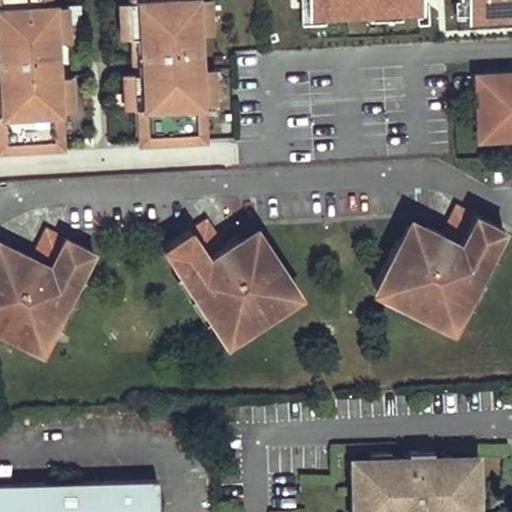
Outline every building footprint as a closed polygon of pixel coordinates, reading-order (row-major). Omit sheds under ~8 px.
[(0,0),(0,137),(0,139),(1,149),(60,146),(59,113),(62,113),(62,100),(65,100),(63,74),(56,75),(55,39),(59,39),(58,27),(61,27),(59,2),(53,2),(52,0),(0,0)] [(128,0),(122,0),(124,36),(133,36),(132,23),(129,23),(128,0)] [(128,0),(129,23),(132,23),(133,36),(138,36),(139,71),(132,71),(133,94),(135,94),(136,108),(137,108),(142,108),(143,134),(144,142),(202,139),(200,105),(205,105),(204,91),(207,90),(206,67),(198,67),(197,31),(201,31),(200,20),(204,19),(202,0),(128,0)] [(211,0),(202,0),(204,19),(200,20),(201,31),(213,31),(211,0)] [(67,1),(59,2),(61,27),(58,27),(59,39),(69,39),(67,1)] [(215,66),(206,67),(207,90),(204,91),(205,105),(217,104),(215,66)] [(132,71),(127,72),(129,109),(136,108),(135,94),(133,94),(132,71)] [(484,74),(485,86),(477,86),(480,138),(511,136),(511,77),(508,78),(507,73),(484,74)] [(71,74),(63,74),(65,100),(62,100),(62,113),(74,113),(71,74)] [(484,74),(476,75),(477,86),(485,86),(484,74)] [(464,203),(459,200),(444,229),(464,239),(471,226),(458,217),(464,203)] [(429,230),(412,221),(395,253),(392,251),(377,281),(386,286),(383,292),(398,300),(403,293),(427,307),(425,312),(452,325),(467,300),(492,253),(506,225),(464,203),(458,217),(471,226),(464,239),(444,229),(443,229),(439,235),(429,230)] [(225,244),(208,217),(203,221),(211,234),(199,242),(207,256),(225,244)] [(203,221),(164,245),(181,271),(209,316),(227,342),(252,325),(248,320),(270,305),(274,310),(301,292),(280,259),(278,261),(260,232),(240,244),(232,250),(228,243),(225,244),(207,256),(199,242),(211,234),(203,221)] [(439,235),(443,229),(432,223),(429,230),(439,235)] [(44,244),(52,230),(46,226),(31,256),(51,267),(59,251),(44,244)] [(16,257),(0,248),(0,323),(17,332),(14,337),(41,352),(55,325),(80,278),(94,251),(52,230),(44,244),(59,251),(51,267),(31,256),(30,255),(27,262),(16,257)] [(240,244),(236,238),(228,243),(232,250),(240,244)] [(27,262),(30,255),(20,250),(16,257),(27,262)] [(492,253),(467,300),(473,304),(498,256),(492,253)] [(209,316),(181,271),(175,275),(203,319),(209,316)] [(80,278),(55,325),(60,329),(85,281),(80,278)] [(403,293),(398,300),(424,314),(425,312),(427,307),(403,293)] [(248,320),(252,325),(275,311),(274,310),(270,305),(248,320)] [(0,323),(0,333),(13,340),(14,337),(17,332),(0,323)] [(386,460),(349,461),(351,511),(478,511),(477,460),(450,460),(450,454),(432,455),(429,455),(430,462),(408,463),(408,455),(393,456),(386,460)] [(419,455),(408,455),(408,463),(430,462),(429,455),(419,455)] [(159,511),(159,485),(0,493),(0,511),(159,511)]
